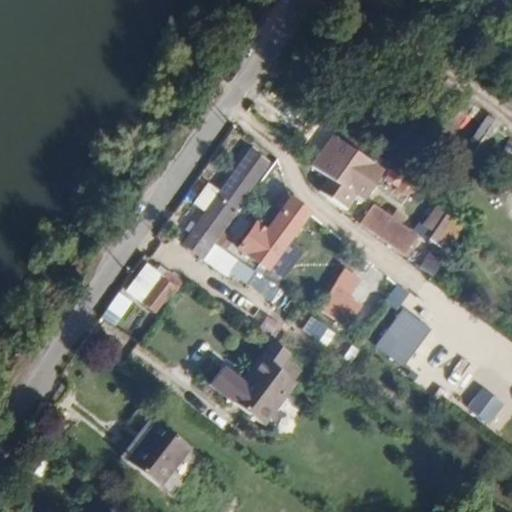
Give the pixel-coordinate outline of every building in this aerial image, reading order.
[(486,116),(461,155),(475,164),(500,126),(486,116)] [(331,138),(312,166),(329,178),(320,192),(346,209),(355,194),(364,200),(382,173),(331,138)] [(244,157),(191,228),(207,240),(260,167),(244,157)] [(254,218),(237,240),(266,261),(305,208),(286,195),(264,225),(254,218)] [(375,206),(362,223),(404,254),(416,237),(375,206)] [(451,214),(434,238),(447,248),(465,224),(451,214)] [(428,248),(416,266),(432,276),(444,259),(428,248)] [(340,301),(356,281),(344,272),(328,292),(340,301)] [(158,277),(138,301),(149,310),(169,285),(158,277)] [(121,327),(130,299),(111,292),(101,320),(121,327)] [(431,329),(403,309),(376,347),(404,367),(431,329)] [(306,317),(299,332),(327,345),(334,330),(306,317)] [(258,348),(239,374),(243,376),(262,350),(258,348)] [(226,392),(261,415),(292,371),(262,350),(243,376),(239,374),(226,392)] [(487,424),(501,403),(478,387),(463,408),(487,424)] [(156,416),(125,456),(174,492),(204,453),(156,416)]
